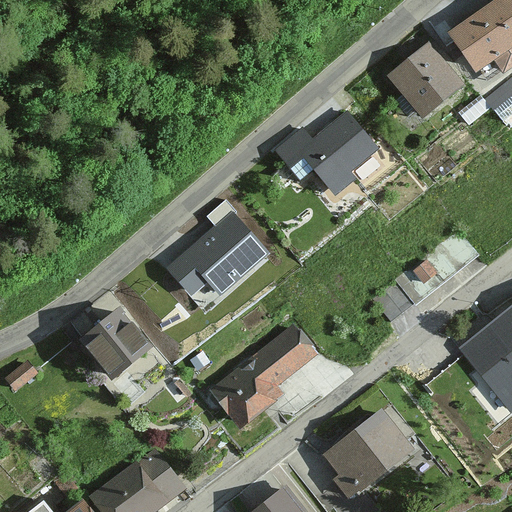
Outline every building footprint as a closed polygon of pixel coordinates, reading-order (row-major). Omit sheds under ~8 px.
[(511,3),(452,46),(484,90),(511,70),(511,3)] [(436,54),(394,85),(427,129),(469,97),(436,54)] [(306,133),(277,156),(300,190),(316,179),(335,204),(383,164),(350,117),(317,146),(306,133)] [(274,259),(233,212),(168,269),(208,315),(224,302),(274,259)] [(511,302),(459,346),(511,411),(511,302)] [(159,355),(124,313),(83,346),(119,388),(159,355)] [(212,390),(240,428),(276,398),(270,386),(309,355),(289,328),(212,390)] [(312,456),(353,506),(412,458),(371,408),(312,456)] [(164,511),(190,492),(158,452),(94,503),(100,511),(164,511)] [(242,511),(308,511),(284,480),(242,511)]
